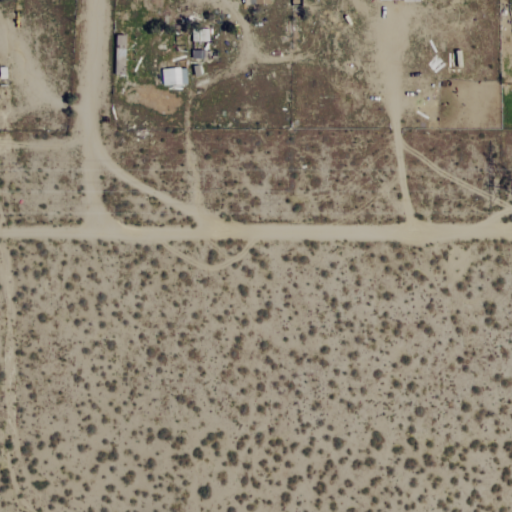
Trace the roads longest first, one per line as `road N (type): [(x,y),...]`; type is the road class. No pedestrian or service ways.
road 1 (residential): [(0,236),(511,234)]
road 2 (residential): [(97,236),(88,166),(96,0)]
